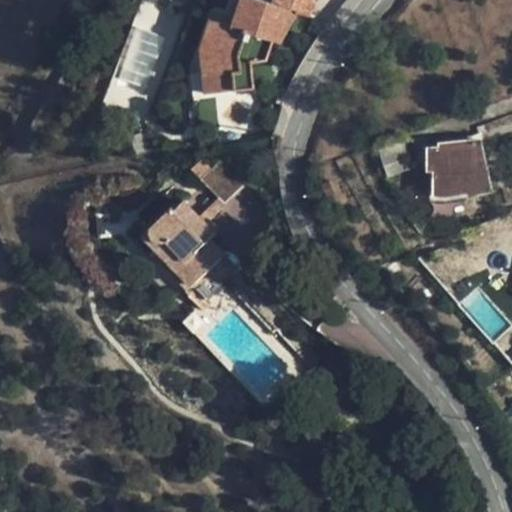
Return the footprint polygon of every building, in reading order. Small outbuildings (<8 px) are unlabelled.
[(297,10),(309,14),(315,0),(274,0),(273,2),(267,0),(240,0),(233,24),(211,18),(201,47),(204,73),(234,70),(236,89),(254,87),(250,60),(266,58),(272,40),(279,42),(297,10)] [(234,70),(204,73),(206,92),(236,89),(234,70)] [(410,157),(405,141),(379,149),(384,164),(390,175),(410,168),(406,159),(410,157)] [(469,195),(490,190),(480,142),(441,145),(442,149),(430,150),(430,169),(436,169),(436,193),(442,194),(452,194),(468,192),(469,195)] [(223,158),(200,178),(219,197),(224,203),(247,182),(223,158)] [(224,203),(219,197),(199,216),(205,222),(209,218),(224,203)] [(219,250),(208,238),(214,233),(205,222),(199,216),(183,200),(174,208),(172,206),(152,224),(170,242),(160,251),(192,284),(223,254),(219,250)] [(209,218),(205,222),(214,233),(219,228),(209,218)] [(160,251),(170,242),(152,224),(143,234),(160,251)] [(208,238),(219,250),(225,244),(214,233),(208,238)] [(301,353),(295,355),(311,372),(313,370),(314,365),(314,360),(311,355),(305,353),(301,353)]
